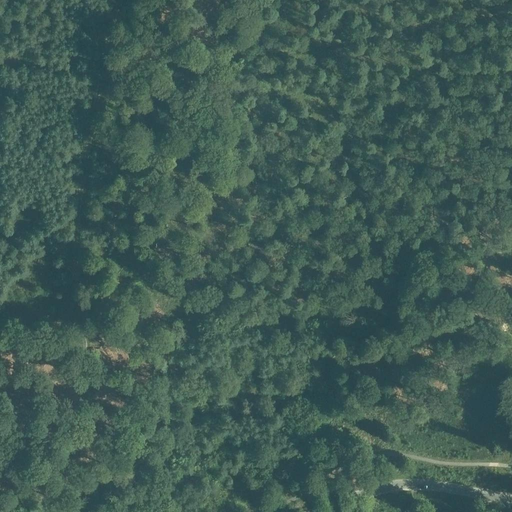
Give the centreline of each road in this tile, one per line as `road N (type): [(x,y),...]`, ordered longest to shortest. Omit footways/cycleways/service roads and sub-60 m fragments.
road 1 (track): [(511,19),(99,75),(0,64)]
road 2 (track): [(120,0),(99,75),(84,196),(93,511)]
road 3 (tertiary): [(511,501),(413,484),(318,511)]
